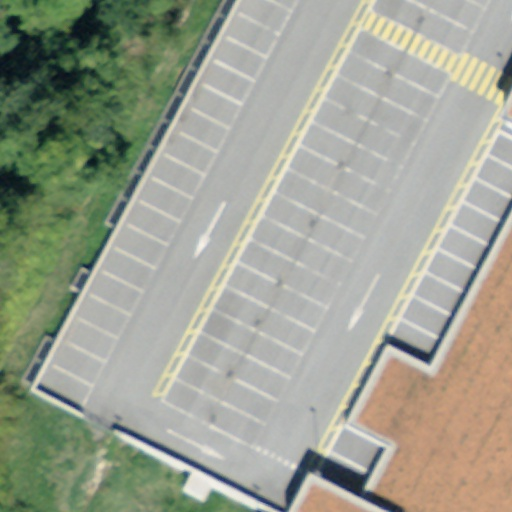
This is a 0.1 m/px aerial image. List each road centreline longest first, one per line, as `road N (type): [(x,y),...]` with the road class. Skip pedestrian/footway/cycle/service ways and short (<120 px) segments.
road 1 (unknown): [(369,437),(316,408),(296,384),(296,347),(458,0)]
road 2 (unknown): [(511,145),(369,437)]
